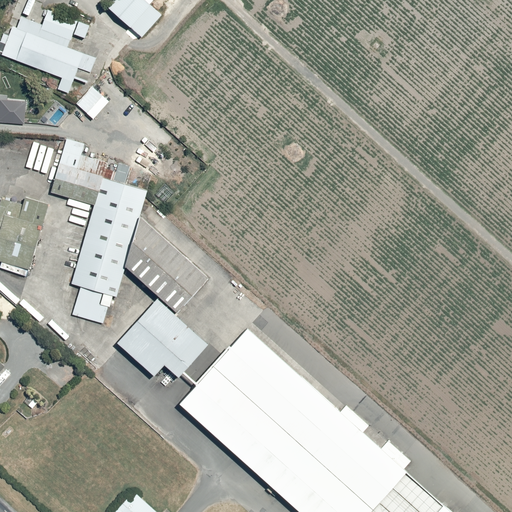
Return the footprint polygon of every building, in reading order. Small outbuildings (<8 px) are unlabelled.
[(113,0),(108,6),(143,38),(163,15),(146,0),(113,0)] [(76,34),(77,34),(86,38),(91,25),(80,21),(76,34)] [(74,49),(3,25),(0,34),(0,54),(64,77),(74,49)] [(103,73),(97,81),(106,89),(112,81),(103,73)] [(93,86),(77,103),(86,114),(104,96),(93,86)] [(0,122),(26,126),(27,111),(34,111),(35,100),(0,95),(0,122)] [(85,201),(92,175),(48,162),(40,188),(85,201)] [(65,309),(99,318),(136,187),(92,175),(85,201),(63,277),(73,280),(65,309)] [(40,206),(0,194),(0,260),(22,267),(40,206)] [(203,278),(133,214),(118,261),(174,310),(203,278)] [(203,339),(152,294),(112,339),(162,384),(203,339)] [(3,299),(0,315),(11,317),(14,301),(3,299)] [(450,511),(238,323),(170,398),(298,511),(450,511)] [(128,497),(115,511),(158,511),(138,494),(132,501),(128,497)]
